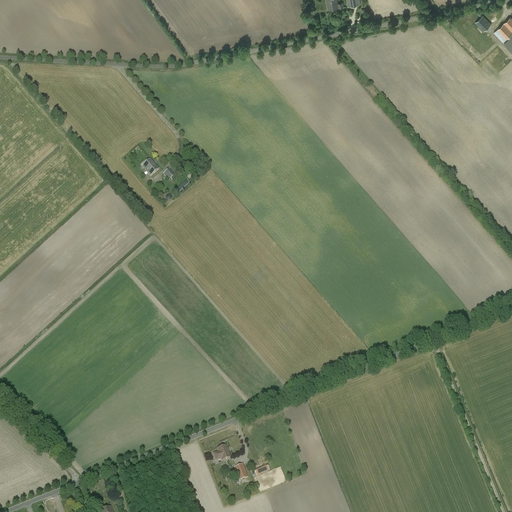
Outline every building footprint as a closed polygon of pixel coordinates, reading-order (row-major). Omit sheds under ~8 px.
[(342,3),(338,4),(337,0),(325,0),(328,11),(343,8),(342,3)] [(483,32),(491,25),(482,16),(475,23),(483,32)] [(511,18),(510,17),(503,24),(511,32),(511,18)] [(511,34),(511,32),(503,24),(497,29),(507,40),(511,34)] [(507,40),(497,29),(494,33),(503,43),(507,40)] [(150,177),(159,169),(150,160),(142,167),(150,177)] [(169,181),(177,173),(172,167),(163,175),(169,181)] [(179,192),(189,183),(186,180),(176,189),(179,192)] [(217,461),(221,459),(221,461),(230,457),(226,445),(217,449),(218,452),(214,453),(217,461)] [(234,468),(239,481),(248,478),(243,465),(234,468)] [(256,476),(269,471),(267,466),(254,471),(256,476)]
